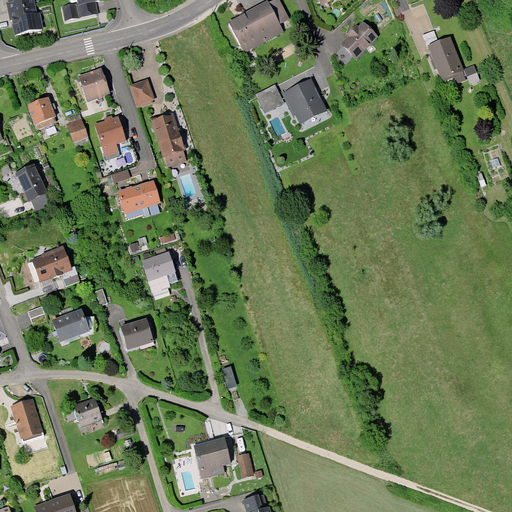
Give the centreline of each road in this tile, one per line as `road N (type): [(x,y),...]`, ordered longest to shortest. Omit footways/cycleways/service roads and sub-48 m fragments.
road 1 (track): [(482,511),(239,419)]
road 2 (secondary): [(137,33),(0,67)]
road 3 (unclassified): [(126,383),(166,511)]
